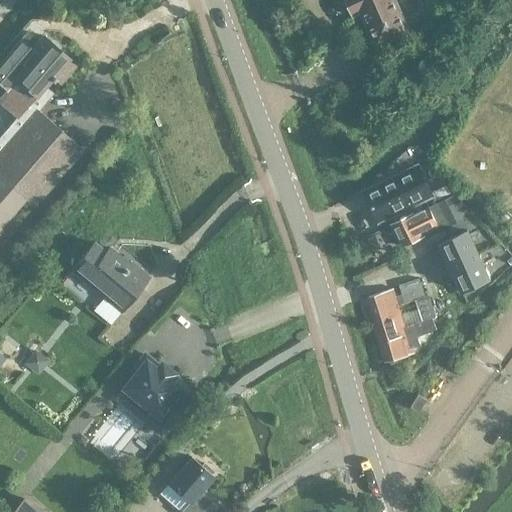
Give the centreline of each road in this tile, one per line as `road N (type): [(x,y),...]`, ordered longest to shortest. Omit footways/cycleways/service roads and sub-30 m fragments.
road 1 (unclassified): [(378,482),(315,269),(215,0)]
road 2 (residential): [(378,482),(416,453),(511,327)]
